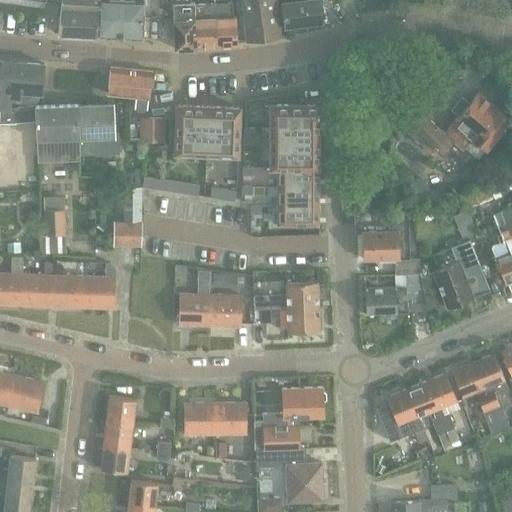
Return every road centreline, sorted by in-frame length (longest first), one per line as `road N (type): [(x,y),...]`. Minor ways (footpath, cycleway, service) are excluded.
road 1 (tertiary): [(0,48),(216,61),(331,44)]
road 2 (residential): [(353,371),(331,44)]
road 3 (residential): [(353,371),(168,370),(84,353)]
road 4 (tertiary): [(331,44),(407,27),(511,35)]
road 5 (residential): [(353,371),(379,369),(511,314)]
road 6 (residential): [(64,511),(84,353)]
road 7 (residential): [(358,511),(353,371)]
